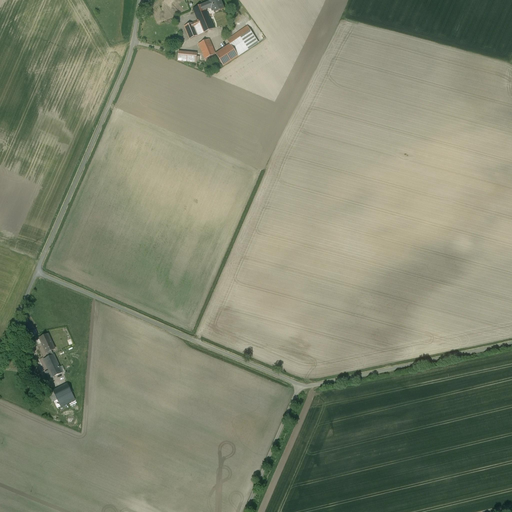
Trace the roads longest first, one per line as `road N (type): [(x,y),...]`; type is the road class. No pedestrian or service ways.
road 1 (unclassified): [(141,0),(123,71),(37,273),(297,388)]
road 2 (unclassified): [(297,388),(511,341)]
road 3 (unclassified): [(297,388),(243,511)]
